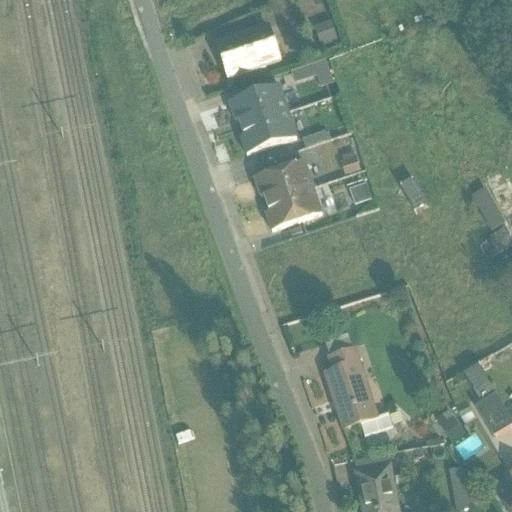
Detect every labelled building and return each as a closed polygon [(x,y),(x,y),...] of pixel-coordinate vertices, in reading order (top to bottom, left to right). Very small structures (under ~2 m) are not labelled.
[(330,24),(313,30),(321,53),(338,47),(330,24)] [(268,30),(216,48),(227,82),(280,65),(268,30)] [(240,132),(289,115),(280,90),(228,106),(234,124),(237,123),(240,132)] [(289,115),(240,132),(243,141),(240,142),(246,160),(298,142),(289,115)] [(343,165),(340,166),(344,180),(360,175),(353,156),(341,160),(343,165)] [(464,160),(451,167),(491,235),(504,228),(464,160)] [(266,208),(314,192),(305,166),(254,183),(260,200),(263,200),(266,208)] [(483,252),(489,263),(511,249),(511,181),(506,171),(484,183),(507,227),(484,245),(487,250),(483,252)] [(365,188),(349,193),(354,209),(372,203),(365,188)] [(314,192),(266,208),(269,217),(266,218),(271,236),(323,219),(314,192)] [(354,296),(412,266),(387,218),(338,243),(343,253),(333,258),(354,296)] [(329,362),(352,354),(347,339),(324,347),(329,362)] [(352,354),(329,362),(326,362),(330,375),(323,377),(342,435),(360,431),(364,441),(373,438),(383,435),(392,432),(388,419),(378,422),(356,353),(352,354)] [(511,429),(511,426),(510,423),(488,385),(473,395),(480,407),(474,410),(493,441),(511,429)] [(452,422),(439,430),(451,447),(464,439),(452,422)] [(383,435),(373,438),(377,449),(386,446),(383,435)] [(355,475),(389,469),(387,459),(353,465),(355,475)] [(389,469),(355,475),(353,476),(359,511),(399,511),(391,469),(389,469)] [(459,471),(448,474),(455,511),(470,511),(471,511),(480,504),(459,471)] [(511,483),(511,496),(500,504),(504,511),(511,511),(511,477),(509,479),(511,483)]
